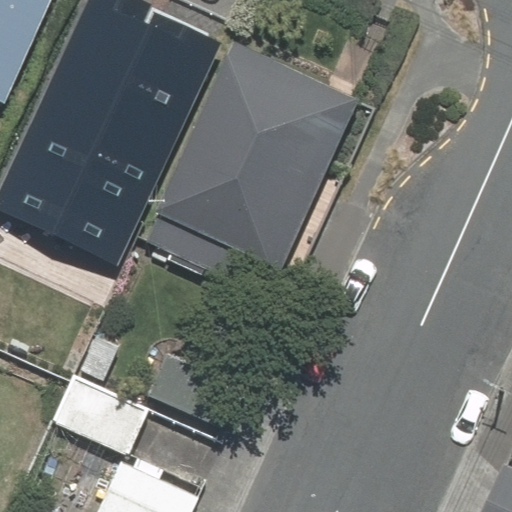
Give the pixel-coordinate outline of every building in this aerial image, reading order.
[(0,0),(0,134),(59,0),(0,0)] [(224,43),(128,0),(86,0),(17,156),(148,214),(224,43)] [(372,111),(233,49),(153,229),(292,291),(372,111)] [(72,376),(48,426),(129,466),(153,416),(72,376)] [(126,511),(139,481),(55,446),(29,509),(36,511),(126,511)] [(511,511),(511,458),(497,452),(470,511),(511,511)]
